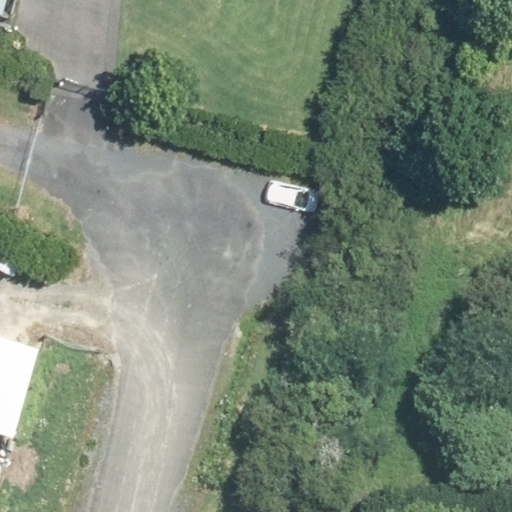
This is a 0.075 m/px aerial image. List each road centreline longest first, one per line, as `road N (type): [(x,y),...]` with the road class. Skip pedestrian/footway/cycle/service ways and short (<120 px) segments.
road 1 (unclassified): [(225,215),(138,511)]
road 2 (track): [(0,148),(225,215)]
